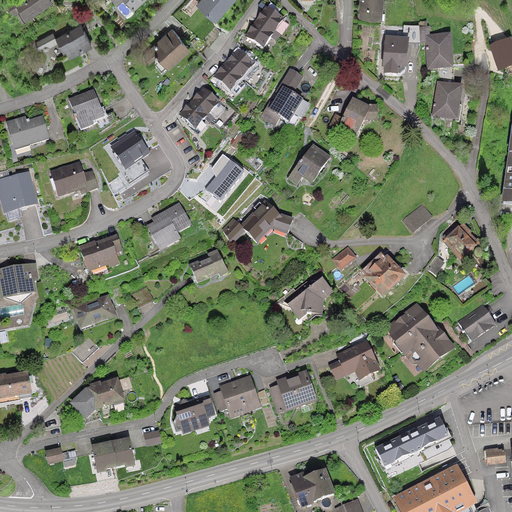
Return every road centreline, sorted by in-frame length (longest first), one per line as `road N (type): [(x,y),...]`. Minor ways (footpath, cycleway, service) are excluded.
road 1 (residential): [(280,0),(458,167),(511,285)]
road 2 (residential): [(265,363),(237,362),(199,376),(149,421),(1,461)]
road 3 (residential): [(153,124),(178,163),(162,194),(109,221),(0,253)]
road 4 (residential): [(178,286),(1,461)]
road 5 (tertiary): [(342,436),(511,356)]
road 6 (tertiary): [(177,485),(342,436)]
road 7 (residential): [(153,124),(257,0)]
road 8 (tertiary): [(37,507),(177,485)]
